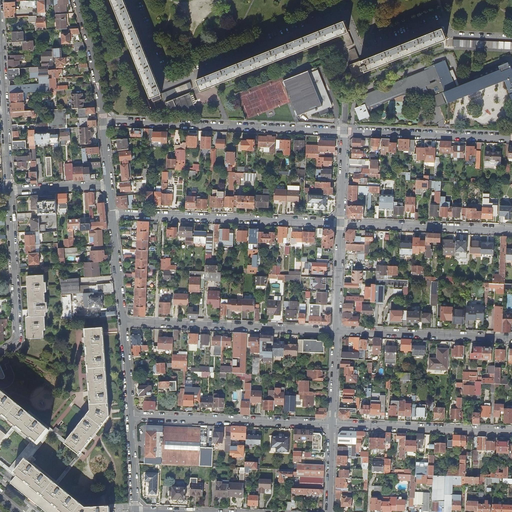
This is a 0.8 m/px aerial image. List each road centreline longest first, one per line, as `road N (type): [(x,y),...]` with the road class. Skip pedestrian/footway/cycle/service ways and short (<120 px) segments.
road 1 (residential): [(344,131),(103,121)]
road 2 (residential): [(131,416),(332,424)]
road 3 (residential): [(340,223),(159,216)]
road 4 (residential): [(155,322),(335,330)]
road 5 (residential): [(332,424),(511,432)]
road 6 (residential): [(335,330),(511,337)]
road 7 (residential): [(511,230),(340,223)]
road 8 (residential): [(0,352),(17,338),(9,190)]
road 9 (residential): [(511,139),(344,131)]
road 10 (residential): [(9,190),(0,36)]
road 11 (tertiary): [(76,0),(103,121)]
